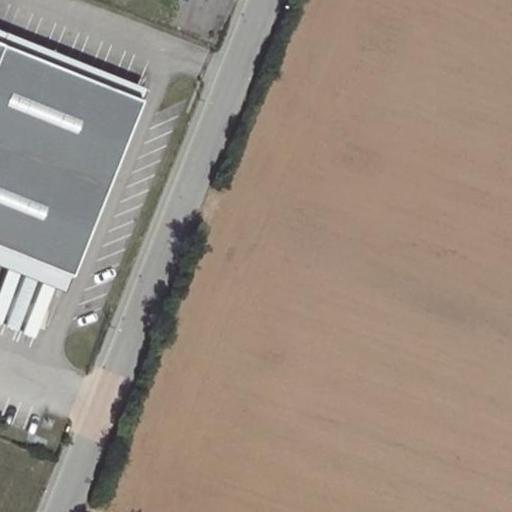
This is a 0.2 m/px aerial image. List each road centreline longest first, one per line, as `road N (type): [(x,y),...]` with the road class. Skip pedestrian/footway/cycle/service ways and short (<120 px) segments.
road 1 (unclassified): [(60,511),(270,0)]
road 2 (unknown): [(45,0),(239,75)]
